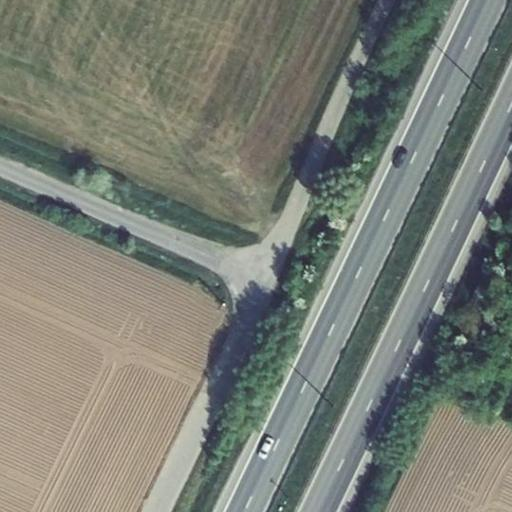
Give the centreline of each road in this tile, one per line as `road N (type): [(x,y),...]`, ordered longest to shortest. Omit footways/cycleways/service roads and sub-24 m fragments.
road 1 (trunk): [(491,0),(244,511)]
road 2 (trunk): [(316,511),(511,99)]
road 3 (unclassified): [(270,273),(394,0)]
road 4 (unclassified): [(270,273),(0,163)]
road 5 (unclassified): [(154,511),(270,273)]
